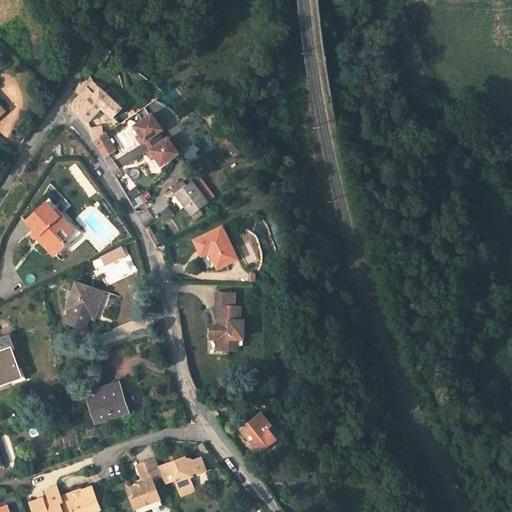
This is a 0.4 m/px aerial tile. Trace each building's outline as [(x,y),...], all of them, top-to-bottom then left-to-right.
[(121,109),(92,81),(69,105),(84,119),(88,123),(99,111),(102,108),(107,113),(112,118),(121,109)] [(104,116),(107,113),(102,108),(99,111),(104,116)] [(139,132),(144,139),(158,129),(161,127),(151,111),(133,123),(139,132)] [(144,139),(147,143),(162,134),(158,129),(144,139)] [(116,149),(106,133),(95,140),(103,157),(116,149)] [(147,143),(149,147),(164,137),(162,134),(147,143)] [(164,137),(149,147),(154,154),(160,163),(178,151),(167,135),(164,137)] [(209,203),(193,181),(187,185),(183,181),(174,188),(177,193),(175,194),(191,216),(200,209),(205,205),(209,203)] [(60,208),(51,199),(26,221),(35,230),(38,234),(37,235),(52,251),(65,240),(61,236),(67,231),(60,224),(64,220),(56,212),(60,208)] [(204,213),(209,209),(205,205),(200,209),(204,213)] [(53,256),(80,231),(60,208),(56,212),(64,220),(60,224),(67,231),(61,236),(65,240),(52,251),(50,253),(53,256)] [(237,258),(221,228),(194,240),(197,246),(205,242),(208,250),(218,268),(237,258)] [(52,251),(37,235),(35,237),(50,253),(52,251)] [(201,254),(208,250),(205,242),(197,246),(201,254)] [(94,319),(104,292),(76,282),(71,296),(69,300),(66,309),(69,310),(65,322),(85,329),(89,317),(94,319)] [(63,292),(61,298),(69,300),(71,296),(63,292)] [(234,294),(217,294),(217,306),(219,305),(219,327),(212,327),(212,338),(219,338),(219,349),(235,349),(235,338),(242,339),(242,320),(239,320),(239,308),(234,308),(234,294)] [(0,383),(21,377),(12,348),(14,348),(9,335),(0,337),(0,383)] [(119,383),(87,393),(95,419),(128,409),(119,383)] [(261,412),(240,428),(260,452),(277,438),(268,427),(271,424),(261,412)] [(277,438),(279,437),(270,425),(268,427),(277,438)] [(190,476),(194,468),(193,467),(197,465),(200,473),(209,469),(203,454),(201,455),(196,454),(181,460),(179,463),(169,467),(168,464),(166,464),(161,465),(166,478),(168,483),(177,480),(182,494),(197,488),(194,479),(191,480),(190,476)] [(158,457),(140,464),(146,481),(130,487),(137,508),(162,499),(156,482),(166,478),(161,465),(158,457)] [(66,511),(62,501),(65,499),(59,484),(48,489),(51,499),(44,502),(42,497),(32,501),(36,511),(66,511)] [(103,508),(94,484),(84,488),(85,491),(75,494),(74,491),(66,494),(72,511),(92,511),(93,511),(100,509),(103,508)]
